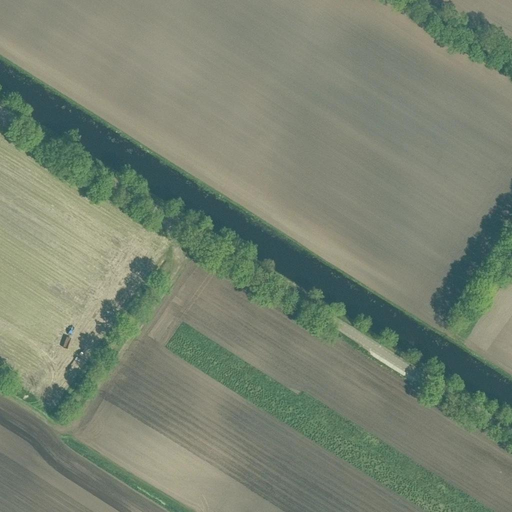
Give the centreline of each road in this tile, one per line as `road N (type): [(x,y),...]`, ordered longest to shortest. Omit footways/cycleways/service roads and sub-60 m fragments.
road 1 (tertiary): [(511,435),(0,113)]
road 2 (track): [(191,511),(66,433),(201,240)]
road 3 (track): [(407,0),(511,63)]
